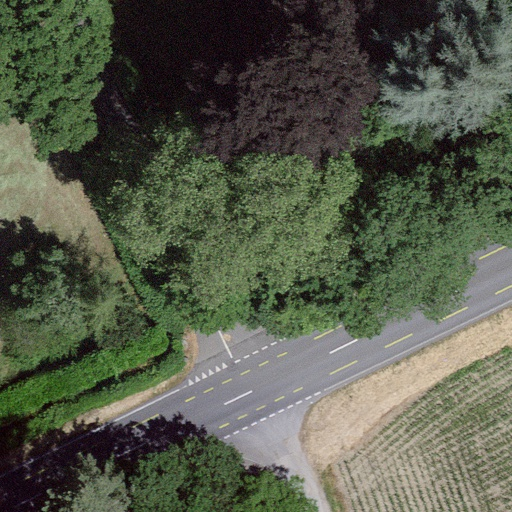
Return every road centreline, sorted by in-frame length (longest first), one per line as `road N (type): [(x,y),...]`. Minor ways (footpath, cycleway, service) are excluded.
road 1 (unclassified): [(46,0),(247,386)]
road 2 (primary): [(247,386),(511,260)]
road 3 (primary): [(0,511),(247,386)]
road 4 (unclassified): [(247,386),(301,511)]
